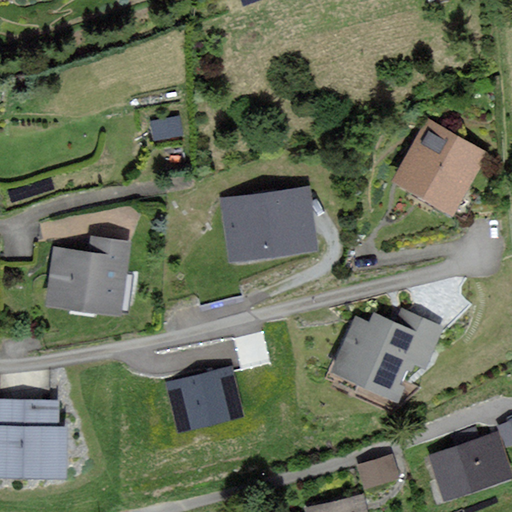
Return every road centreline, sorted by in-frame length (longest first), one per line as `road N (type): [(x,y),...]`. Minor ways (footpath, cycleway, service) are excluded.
road 1 (residential): [(0,368),(152,346),(489,260)]
road 2 (residential): [(511,405),(173,511)]
